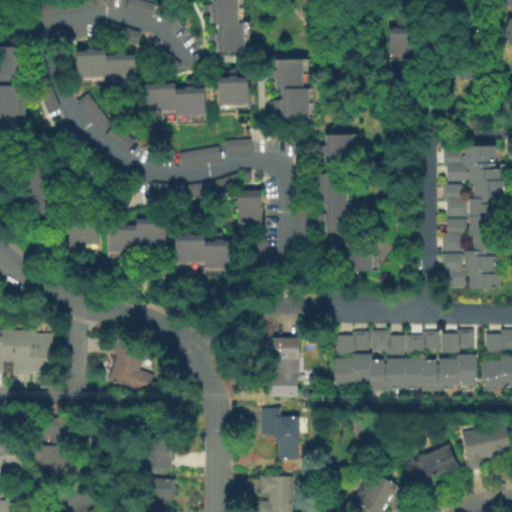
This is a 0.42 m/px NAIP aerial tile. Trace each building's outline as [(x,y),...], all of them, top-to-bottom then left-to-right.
[(202,4),(209,4),(209,0),(238,0),(238,22),(215,22),(210,22),(210,10),(202,10),(202,4)] [(208,33),(215,33),(215,22),(238,22),(245,22),(244,51),(216,51),(216,39),(208,39),(208,33)] [(387,53),(401,53),(401,57),(411,57),(410,26),(386,26),(387,53)] [(0,46),(0,82),(9,82),(9,76),(16,76),(16,46),(0,46)] [(76,51),(86,50),(86,48),(95,47),(95,50),(106,49),(106,55),(116,55),(116,53),(124,53),(124,55),(134,55),(135,80),(107,81),(107,75),(77,76),(76,51)] [(267,70),(274,70),(274,59),(303,59),(303,88),(279,88),(274,88),(274,76),(267,76),(267,70)] [(219,77),(229,77),(229,75),(237,75),(237,77),(248,76),(248,103),(219,103),(219,77)] [(146,84),(156,84),(156,81),(165,81),(165,83),(175,83),(175,89),(185,88),(185,86),(194,86),(194,89),(204,88),(205,113),(177,114),(176,108),(147,109),(146,84)] [(0,85),(0,142),(18,142),(18,115),(25,115),(24,85),(0,85)] [(272,99),(279,99),(279,88),(303,88),(309,88),(309,117),(280,117),(280,108),(272,108),(272,99)] [(317,146),(324,146),(324,134),(353,134),(353,164),(324,163),(324,152),(316,152),(317,146)] [(250,151),(249,137),(222,139),(223,153),(250,151)] [(178,164),(218,160),(217,146),(177,150),(178,164)] [(470,289),(470,285),(448,285),(448,271),(443,271),(443,254),(462,253),(462,266),(465,266),(465,252),(473,252),(473,236),(469,236),(469,198),(473,198),(473,182),(469,182),(469,166),(466,167),(466,180),(448,180),(447,165),(444,165),(443,149),(462,149),(462,154),(466,154),(466,147),(495,146),(495,161),(493,161),(493,169),(500,169),(500,183),(504,183),(505,196),(494,197),(494,203),(500,203),(500,233),(505,233),(505,248),(496,248),(496,274),(500,274),(500,288),(470,289)] [(311,185),(318,185),(318,173),(348,173),(347,203),(324,202),(319,202),(319,191),(311,191),(311,185)] [(184,184),(186,198),(209,194),(207,181),(184,184)] [(447,216),(447,200),(443,200),(443,183),(462,184),(462,198),(466,198),(466,216),(447,216)] [(237,190),(261,190),(261,220),(237,220),(237,190)] [(317,214),(324,214),(324,202),(347,203),(354,203),(353,232),(325,232),(325,220),(317,220),(317,214)] [(70,216),(100,216),(99,245),(70,244),(70,216)] [(166,218),(156,218),(156,216),(148,216),(147,218),(137,218),(137,224),(127,224),(127,222),(119,222),(119,225),(109,225),(109,250),(137,250),(137,244),(167,244),(166,218)] [(443,251),(443,233),(446,233),(446,219),(465,219),(465,236),(462,236),(462,250),(443,251)] [(176,237),(186,236),(186,234),(195,233),(195,235),(205,235),(205,241),(215,241),(215,239),(224,238),(224,241),(234,241),(235,266),(207,267),(206,261),(177,262),(176,237)] [(337,253),(343,253),(344,241),(373,241),(373,271),(344,270),(344,259),(336,259),(337,253)] [(0,328),(31,329),(31,332),(53,332),(53,349),(48,349),(48,357),(50,358),(50,370),(16,370),(16,360),(3,360),(3,373),(0,372),(0,328)] [(442,344),(442,334),(457,334),(457,328),(473,328),(473,347),(461,347),(461,354),(442,354),(442,344)] [(487,345),(487,333),(501,333),(501,329),(511,329),(511,348),(505,348),(505,353),(487,353),(487,345)] [(338,340),(338,334),(352,334),(352,330),(369,330),(369,349),(356,349),(356,353),(372,352),(372,359),(384,359),(384,369),(387,369),(387,358),(425,357),(425,360),(437,360),(437,368),(439,368),(439,357),(457,357),(457,354),(476,354),(476,384),(454,384),(454,388),(442,388),(442,390),(421,390),(421,384),(419,384),(419,387),(390,387),(390,390),(369,390),(369,384),(349,384),(349,388),(335,388),(335,357),(338,357),(338,340)] [(374,341),(374,331),(390,330),(391,335),(404,335),(404,354),(387,354),(387,350),(375,350),(374,341)] [(407,343),(407,334),(422,335),(422,331),(438,331),(438,350),(424,350),(424,355),(407,355),(407,343)] [(273,340),(274,336),(300,337),(298,395),(270,395),(270,374),(275,374),(275,357),(273,357),(273,340)] [(116,344),(118,338),(146,348),(139,367),(154,372),(147,392),(108,379),(117,354),(113,353),(116,344)] [(483,360),(500,360),(501,355),(511,355),(511,386),(498,386),(498,390),(483,390),(483,360)] [(280,416),(298,416),(299,459),(277,459),(277,433),(261,434),(261,408),(280,408),(280,416)] [(39,416),(78,416),(78,430),(88,430),(87,445),(70,444),(70,458),(84,459),(84,475),(41,474),(42,445),(51,445),(51,435),(39,435),(39,416)] [(461,432),(511,421),(511,450),(508,451),(509,453),(502,455),(502,458),(492,460),(492,457),(486,458),(488,467),(469,470),(461,432)] [(172,468),(147,469),(147,453),(145,453),(145,424),(171,424),(172,468)] [(0,427),(9,427),(9,441),(22,441),(22,468),(0,468),(0,427)] [(403,465),(418,458),(417,456),(423,453),(423,455),(448,444),(459,467),(456,468),(457,470),(450,473),(449,472),(438,477),(436,473),(427,478),(426,475),(411,482),(403,465)] [(399,486),(391,502),(389,501),(383,511),(352,511),(357,503),(353,500),(360,487),(363,489),(368,480),(372,482),(376,474),(381,476),(381,475),(394,481),(393,483),(399,486)] [(261,475),(293,475),(293,511),(254,511),(254,501),(267,500),(267,494),(261,494),(261,475)] [(146,511),(149,477),(176,479),(174,498),(172,499),(172,503),(169,502),(168,509),(184,511),(183,511),(146,511)] [(0,511),(0,495),(1,496),(0,499),(21,504),(19,511),(0,511)]
